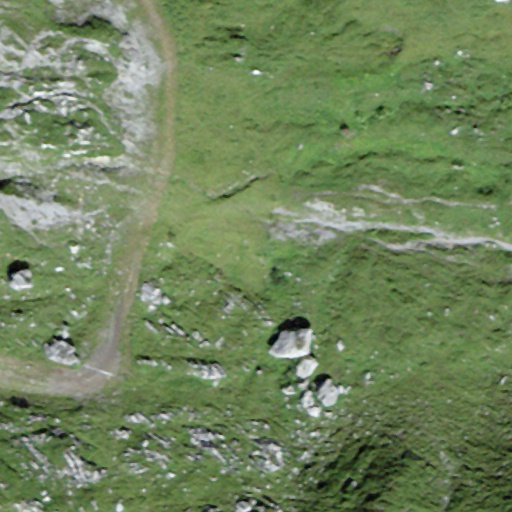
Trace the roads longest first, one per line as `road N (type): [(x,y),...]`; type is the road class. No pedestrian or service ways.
road 1 (track): [(0,375),(82,387),(104,372),(159,191)]
road 2 (track): [(138,0),(158,50),(165,149),(159,191)]
